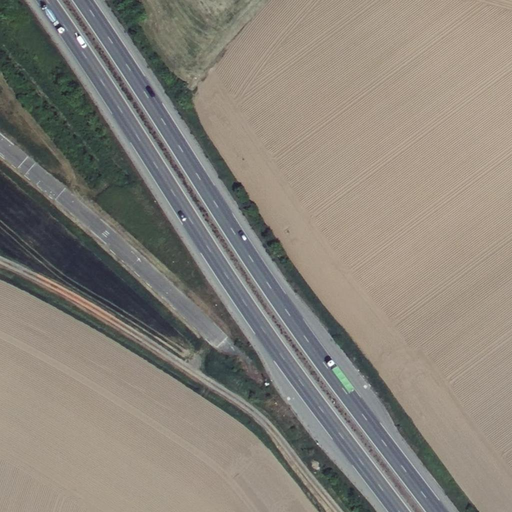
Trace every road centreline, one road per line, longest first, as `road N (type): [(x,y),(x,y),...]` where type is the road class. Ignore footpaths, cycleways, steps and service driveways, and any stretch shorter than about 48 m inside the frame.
road 1 (trunk): [(436,511),(306,341),(82,0)]
road 2 (trunk): [(46,0),(263,330),(399,511)]
road 3 (track): [(336,511),(259,417),(69,295),(0,262)]
